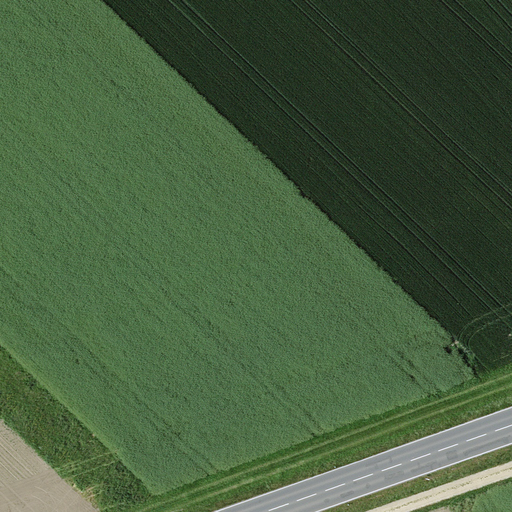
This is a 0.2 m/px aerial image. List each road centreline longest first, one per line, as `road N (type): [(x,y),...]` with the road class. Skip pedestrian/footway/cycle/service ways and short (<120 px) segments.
road 1 (tertiary): [(511,425),(265,511)]
road 2 (track): [(387,511),(511,468)]
